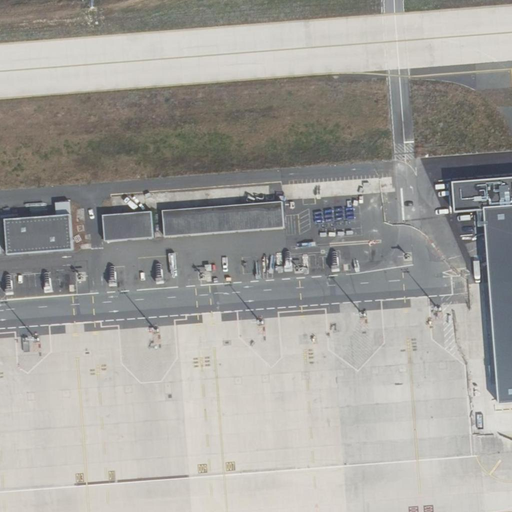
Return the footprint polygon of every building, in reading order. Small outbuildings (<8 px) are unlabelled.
[(455,211),(483,208),(485,239),(497,401),(511,400),(511,177),(453,183),(455,211)] [(386,180),(286,189),(288,203),(387,195),(386,180)] [(283,202),(163,211),(165,238),(285,229),(283,202)] [(152,212),(103,216),(105,242),(154,238),(152,212)] [(8,255),(73,250),(71,215),(5,220),(8,255)] [(268,267),(344,262),(343,249),(267,254),(268,267)] [(201,252),(149,257),(152,286),(174,285),(173,278),(203,275),(201,252)] [(0,298),(68,294),(65,255),(0,260),(0,298)]
